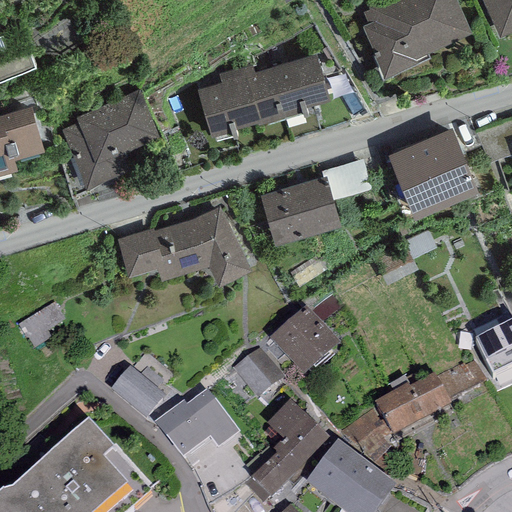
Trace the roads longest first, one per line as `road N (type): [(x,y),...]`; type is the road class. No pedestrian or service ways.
road 1 (residential): [(0,243),(511,98)]
road 2 (residential): [(0,448),(83,377),(169,459),(191,511)]
road 3 (unknown): [(389,132),(316,0)]
